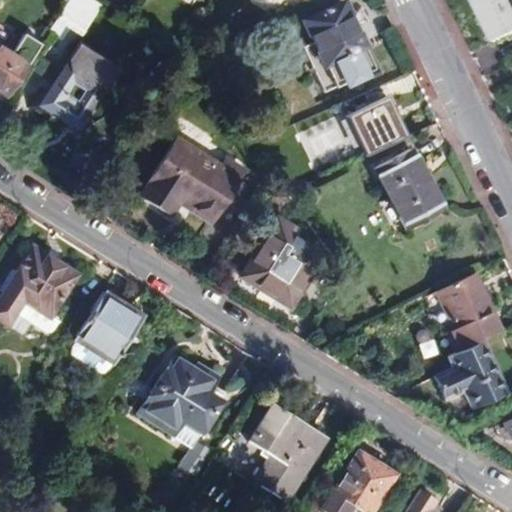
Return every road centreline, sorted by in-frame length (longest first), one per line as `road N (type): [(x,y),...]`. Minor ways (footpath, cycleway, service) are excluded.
road 1 (residential): [(0,176),(511,495)]
road 2 (residential): [(511,204),(413,0)]
